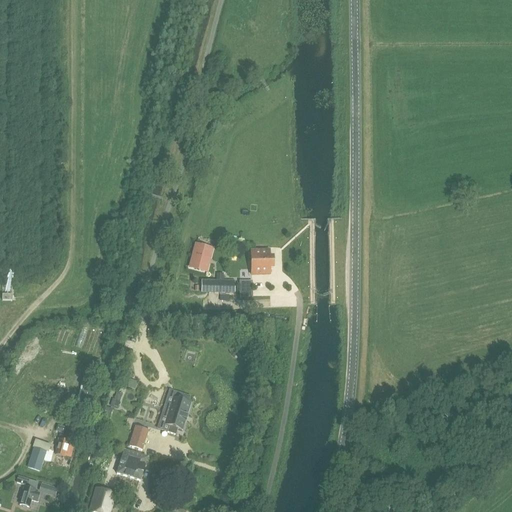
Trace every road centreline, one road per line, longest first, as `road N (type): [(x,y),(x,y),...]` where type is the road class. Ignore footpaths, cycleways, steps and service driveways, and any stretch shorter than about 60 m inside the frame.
road 1 (unclassified): [(240,511),(259,428),(266,332),(256,325),(155,324),(141,311),(195,123),(220,0)]
road 2 (tertiary): [(325,511),(351,378),(353,0)]
road 3 (track): [(0,346),(71,255),(73,0)]
road 4 (residential): [(262,511),(299,303),(278,279),(256,279)]
